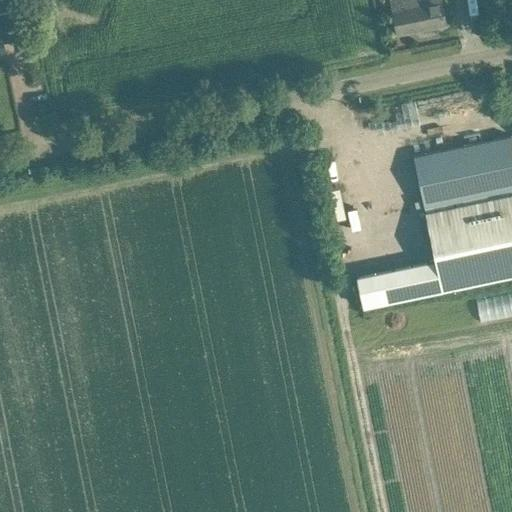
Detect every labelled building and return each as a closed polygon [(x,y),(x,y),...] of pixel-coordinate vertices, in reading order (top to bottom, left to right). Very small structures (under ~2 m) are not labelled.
[(391,0),(398,32),(446,23),(441,0),(391,0)] [(0,48),(4,48),(3,42),(16,39),(20,39),(14,11),(0,13),(0,48)] [(511,188),(511,137),(511,135),(414,156),(423,199),(415,201),(416,208),(428,206),(511,188)] [(511,188),(428,206),(429,211),(426,211),(436,260),(442,290),(511,275),(511,188)] [(442,290),(436,260),(357,276),(364,307),(442,290)]
